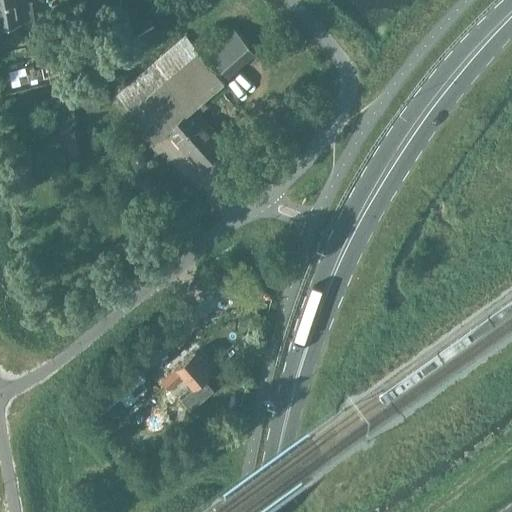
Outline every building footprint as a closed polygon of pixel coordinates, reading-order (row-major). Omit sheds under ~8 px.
[(0,0),(0,24),(0,25),(35,20),(31,0),(30,0),(26,1),(26,0),(0,0)] [(67,0),(60,0),(64,12),(70,11),(67,0)] [(154,23),(137,33),(141,41),(159,30),(154,23)] [(234,28),(207,52),(222,69),(250,45),(234,28)] [(225,81),(198,52),(169,78),(154,61),(117,96),(157,141),(167,133),(199,168),(225,144),(194,109),(225,81)] [(56,79),(64,77),(60,64),(52,66),(56,79)] [(63,161),(80,155),(71,124),(76,123),(73,113),(66,115),(60,96),(45,101),(53,129),(63,161)] [(133,157),(132,162),(135,166),(141,167),(145,164),(145,159),(142,154),(137,154),(133,157)] [(195,352),(162,380),(170,389),(184,377),(194,388),(181,399),(191,410),(214,391),(204,380),(213,372),(195,352)] [(122,407),(150,385),(131,363),(107,383),(119,399),(117,401),(122,407)]
